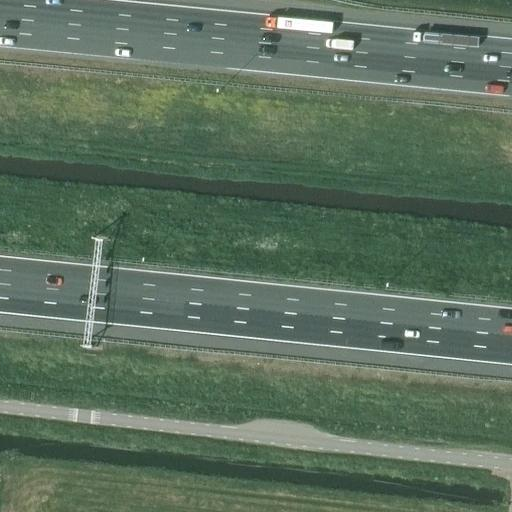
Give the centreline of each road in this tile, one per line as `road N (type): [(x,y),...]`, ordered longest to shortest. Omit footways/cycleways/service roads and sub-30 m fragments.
road 1 (unclassified): [(511,465),(0,409)]
road 2 (motorway): [(0,286),(511,339)]
road 3 (motorway): [(511,72),(0,23)]
